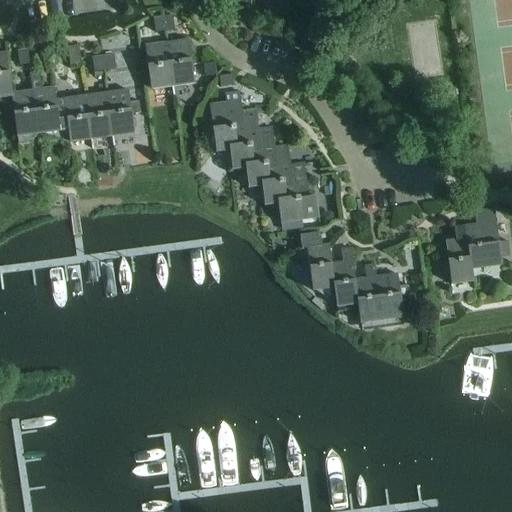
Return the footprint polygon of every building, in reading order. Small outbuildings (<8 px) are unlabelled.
[(163,16),(164,31),(175,30),(173,15),(163,16)] [(154,32),(164,31),(163,16),(153,17),(154,32)] [(165,42),(172,87),(194,84),(188,38),(165,42)] [(151,90),(172,87),(165,42),(144,44),(151,90)] [(66,47),(68,65),(79,63),(76,45),(66,47)] [(17,51),(20,69),(30,67),(28,49),(17,51)] [(0,98),(11,97),(11,92),(5,52),(0,52),(0,98)] [(102,56),(104,69),(115,68),(114,55),(102,56)] [(102,56),(92,57),(94,71),(104,71),(104,69),(102,56)] [(220,86),(233,85),(232,74),(219,75),(220,86)] [(40,81),(32,82),(33,89),(39,134),(40,134),(60,132),(59,121),(56,98),(54,86),(41,88),(40,81)] [(31,89),(11,92),(11,97),(16,137),(39,134),(33,89),(31,89)] [(128,89),(106,92),(108,108),(112,137),(114,137),(134,134),(131,113),(140,112),(138,100),(130,102),(128,89)] [(220,127),(212,127),(215,153),(229,151),(232,171),(245,169),(250,168),(249,153),(261,151),(258,128),(256,114),(256,109),(256,108),(242,110),(240,91),(224,93),(225,102),(217,103),(220,127)] [(105,92),(85,94),(91,140),(112,137),(108,108),(106,92),(105,92)] [(84,95),(56,98),(59,121),(66,120),(69,143),(91,140),(85,94),(84,95)] [(250,168),(245,169),(248,188),(262,186),(267,186),(265,171),(277,169),(275,146),(274,146),(274,145),(271,127),(258,128),(261,151),(249,153),(250,168)] [(267,186),(262,186),(264,206),(278,204),(283,204),(281,188),(293,187),(291,164),(290,164),(290,163),(288,144),(275,146),(277,169),(265,171),(267,186)] [(283,204),(278,204),(280,224),(319,219),(316,199),(316,196),(309,197),(307,181),(304,162),(291,164),(293,187),(281,188),(283,204)] [(332,186),(323,187),(324,195),(333,194),(332,186)] [(466,224),(470,254),(477,253),(479,269),(502,266),(500,254),(510,253),(508,241),(490,243),(487,221),(466,224)] [(474,282),(470,254),(466,224),(454,226),(455,238),(445,239),(447,253),(438,254),(440,266),(448,265),(451,285),(474,282)] [(305,234),(294,235),(296,249),(307,247),(312,291),(333,289),(330,263),(327,243),(316,245),(315,233),(305,234)] [(332,263),(330,263),(333,289),(336,307),(357,305),(354,279),(350,248),(340,249),(342,262),(332,263)] [(355,279),(354,279),(357,305),(360,324),(361,331),(383,328),(403,325),(402,318),(404,318),(403,312),(411,311),(408,284),(399,286),(397,273),(376,276),(374,263),(364,264),(366,277),(355,279)]
